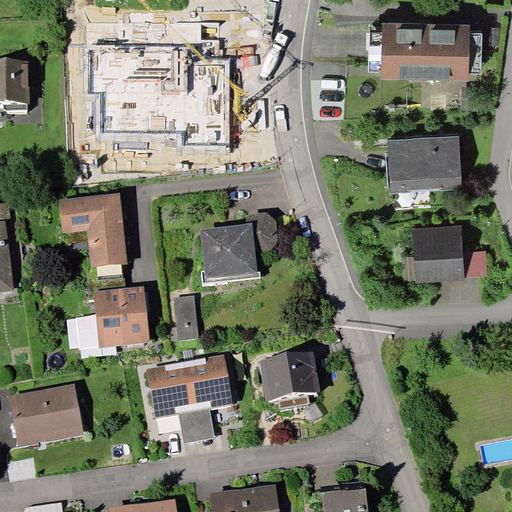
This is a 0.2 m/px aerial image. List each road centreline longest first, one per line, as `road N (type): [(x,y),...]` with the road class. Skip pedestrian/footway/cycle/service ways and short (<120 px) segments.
road 1 (residential): [(0,498),(390,447)]
road 2 (residential): [(356,326),(308,188),(286,66),(295,0)]
road 3 (residential): [(511,315),(356,326)]
road 4 (residential): [(511,78),(497,165),(511,208)]
road 5 (residential): [(390,447),(356,326)]
